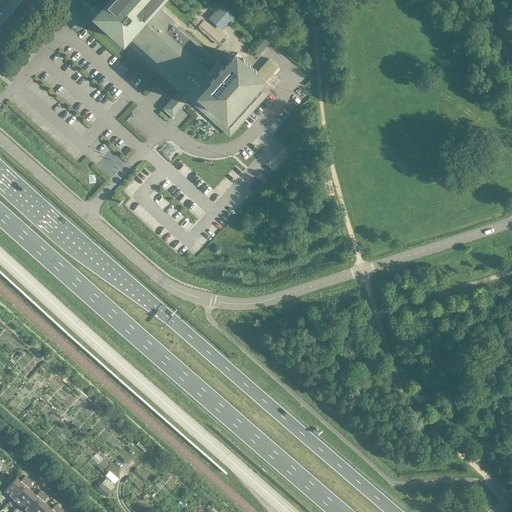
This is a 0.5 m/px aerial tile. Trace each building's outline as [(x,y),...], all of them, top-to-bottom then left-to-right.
[(0,0),(0,41),(1,40),(0,38),(34,0),(0,0)] [(97,16),(96,17),(97,18),(96,18),(122,41),(123,41),(124,40),(125,39),(128,42),(128,43),(182,91),(181,92),(181,93),(180,94),(180,95),(180,96),(180,97),(181,98),(182,98),(183,99),(184,99),(185,98),(186,98),(186,97),(187,96),(230,135),(268,92),(256,81),(260,77),(254,72),(255,70),(238,54),(225,69),(209,55),(158,9),(156,11),(153,8),(159,0),(110,0),(97,16)] [(214,11),(228,24),(237,15),(223,2),(214,11)] [(117,481),(119,476),(110,471),(107,476),(117,481)] [(19,482),(15,479),(4,491),(12,498),(29,480),(25,476),(19,482)] [(107,496),(116,486),(107,477),(98,487),(107,496)] [(29,480),(12,498),(20,505),(31,493),(26,489),(32,482),(29,480)] [(35,496),(31,493),(20,505),(28,511),(44,493),(40,490),(35,496)] [(44,493),(28,511),(27,511),(41,511),(46,507),(42,503),(47,497),(44,493)]
